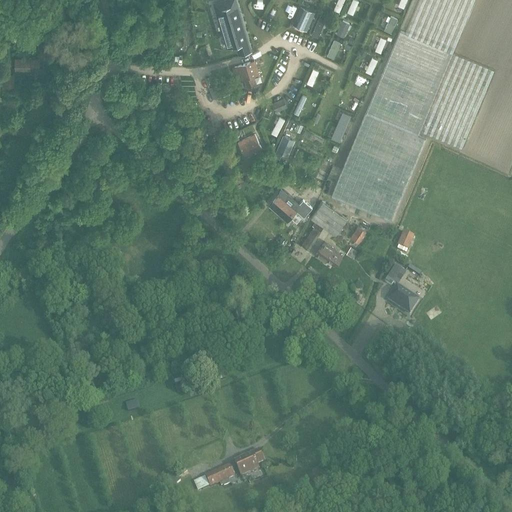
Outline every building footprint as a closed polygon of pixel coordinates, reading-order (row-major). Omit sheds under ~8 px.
[(227,10),(217,13),(227,47),(237,45),(239,54),(251,51),(248,41),(245,42),(237,14),(240,14),(235,0),(224,0),(227,10)] [(453,53),(474,0),(417,0),(403,32),(400,31),(332,197),(391,222),(426,139),(418,135),(420,130),(462,148),(494,71),(453,53)] [(340,12),(345,0),(338,0),(335,10),(340,12)] [(355,14),(359,0),(352,0),(348,12),(355,14)] [(298,18),(295,24),(307,30),(314,13),(303,8),(300,15),(302,15),(300,19),(298,18)] [(390,14),(385,29),(393,32),(398,17),(390,14)] [(312,32),(319,36),(327,19),(320,16),(312,32)] [(345,36),(351,22),(343,19),(337,33),(345,36)] [(376,50),(383,52),(387,38),(381,36),(376,50)] [(334,38),(328,55),(336,58),(341,41),(334,38)] [(374,74),(378,58),(371,56),(367,72),(374,74)] [(14,70),(31,70),(31,67),(40,67),(40,58),(22,58),(14,58),(14,70)] [(258,84),(255,75),(259,73),(255,60),(234,66),(238,81),(245,78),(248,87),(258,84)] [(3,75),(3,88),(14,87),(14,75),(3,75)] [(358,92),(364,94),(368,79),(363,77),(358,92)] [(213,83),(218,97),(230,93),(225,79),(213,83)] [(299,113),(308,96),(304,93),(295,111),(299,113)] [(283,100),(273,104),(277,113),(287,108),(283,100)] [(333,138),(340,139),(343,125),(336,124),(333,138)] [(239,142),(245,156),(262,148),(255,134),(239,142)] [(282,136),(276,152),(287,157),(295,141),(282,136)] [(281,195),(271,205),(289,221),(297,211),(304,217),(312,209),(305,202),(301,206),(295,200),(292,205),(281,195)] [(336,235),(347,219),(323,202),(312,218),(336,235)] [(308,252),(321,232),(314,227),(301,247),(308,252)] [(358,227),(351,238),(358,243),(366,231),(358,227)] [(404,232),(398,246),(408,250),(414,236),(404,232)] [(329,259),(337,264),(343,254),(335,249),(336,248),(325,241),(316,255),(327,262),(329,259)] [(353,258),(358,251),(351,246),(346,253),(353,258)] [(395,265),(384,282),(391,286),(402,270),(395,265)] [(410,265),(408,269),(418,276),(421,272),(410,265)] [(410,312),(419,298),(396,284),(388,298),(410,312)] [(443,314),(436,305),(425,313),(432,322),(443,314)] [(213,382),(225,378),(222,369),(210,373),(213,382)] [(190,390),(185,376),(174,380),(179,394),(190,390)] [(137,399),(126,402),(128,411),(139,408),(137,399)] [(264,461),(258,449),(233,460),(241,476),(259,468),(258,464),(264,461)] [(198,491),(210,486),(220,482),(221,485),(223,484),(224,485),(230,482),(228,478),(234,476),(229,464),(205,475),(206,476),(194,481),(198,491)] [(169,477),(171,479),(167,483),(171,488),(189,475),(185,469),(176,476),(174,473),(169,477)]
